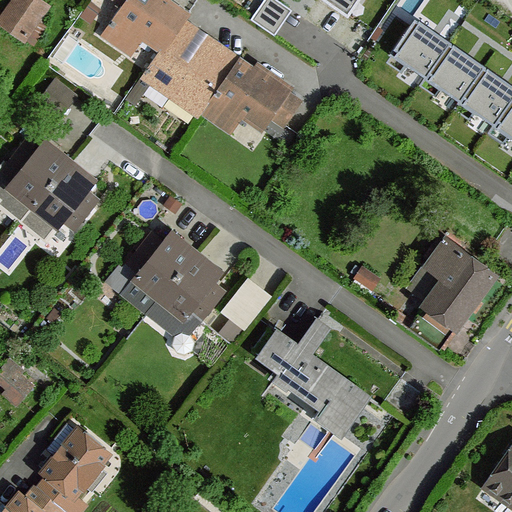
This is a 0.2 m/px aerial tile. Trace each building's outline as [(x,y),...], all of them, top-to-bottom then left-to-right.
[(37,40),(56,0),(12,0),(1,23),(37,40)] [(273,142),(307,93),(172,0),(133,0),(108,37),(132,53),(141,39),(161,52),(138,85),(230,147),(246,123),(273,142)] [(286,0),(266,0),(255,17),(279,33),(297,7),(286,0)] [(336,0),(359,15),(368,0),(336,0)] [(442,57),(418,91),(477,131),(497,102),(483,92),(511,51),(477,28),(452,64),(442,57)] [(0,196),(2,198),(0,200),(0,204),(45,241),(63,218),(75,227),(97,200),(85,190),(93,180),(48,143),(40,153),(27,143),(9,165),(5,162),(0,167),(0,196)] [(176,231),(137,281),(191,323),(230,273),(176,231)] [(445,280),(423,311),(458,335),(499,277),(447,240),(427,268),(445,280)] [(227,308),(249,326),(278,292),(256,274),(227,308)] [(277,326),(256,355),(278,370),(273,378),(286,388),(289,385),(320,407),(315,414),(334,428),(343,434),(372,394),(312,352),(331,326),(317,315),(298,341),(277,326)] [(24,399),(40,380),(16,361),(1,381),(24,399)] [(82,427),(46,473),(83,502),(119,456),(82,427)] [(511,511),(511,436),(476,488),(511,511)] [(49,511),(23,490),(4,511),(49,511)]
